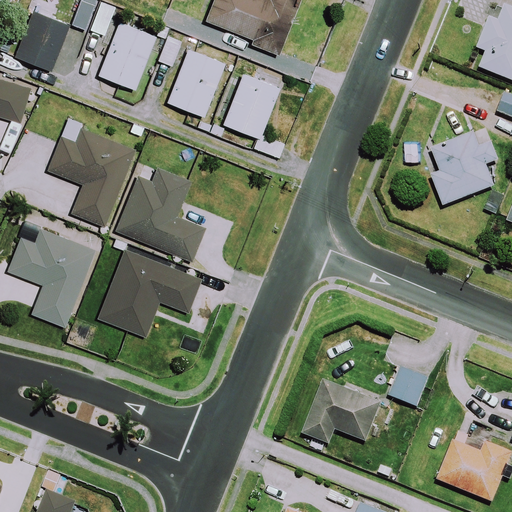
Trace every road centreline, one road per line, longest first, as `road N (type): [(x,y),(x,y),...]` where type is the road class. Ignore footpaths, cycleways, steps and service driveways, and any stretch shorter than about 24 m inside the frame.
road 1 (residential): [(306,240),(402,0)]
road 2 (residential): [(210,472),(306,240)]
road 3 (residential): [(210,472),(0,389)]
road 4 (residential): [(511,322),(306,240)]
